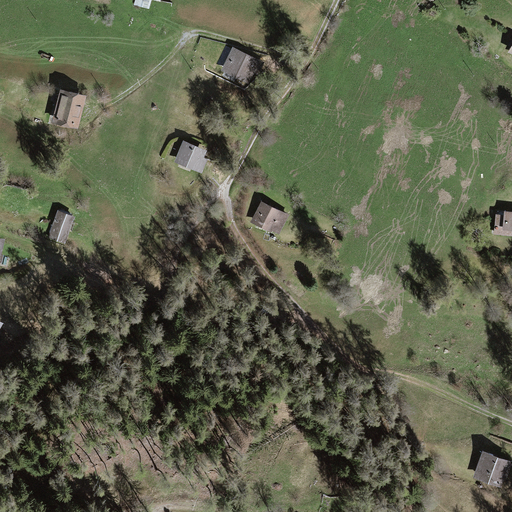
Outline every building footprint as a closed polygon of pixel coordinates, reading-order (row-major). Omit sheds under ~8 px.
[(161,0),(135,0),(134,6),(149,9),(151,1),(161,4),(161,0)] [(257,60),(232,48),(220,72),(245,84),(257,60)] [(86,95),(59,89),(51,122),(78,128),(86,95)] [(206,150),(182,141),(174,164),(198,173),(206,150)] [(287,212),(259,201),(250,223),(278,235),(287,212)] [(74,215),(56,210),(48,239),(65,244),(74,215)] [(511,213),(495,212),(493,235),(511,236),(511,213)] [(510,461),(481,451),(472,479),(501,489),(510,461)]
